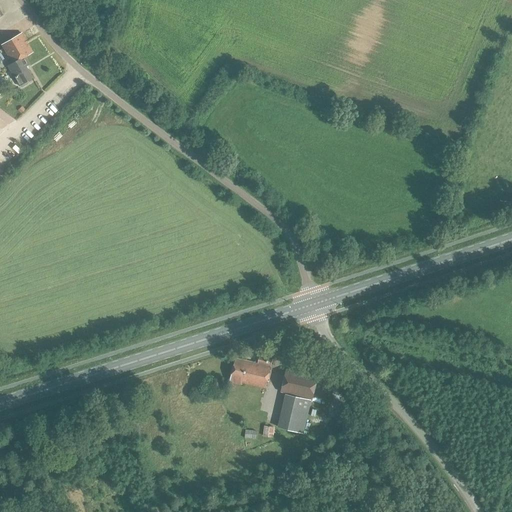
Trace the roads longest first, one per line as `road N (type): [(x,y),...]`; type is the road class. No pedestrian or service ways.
road 1 (unclassified): [(317,305),(283,228),(73,65),(20,0)]
road 2 (primary): [(0,405),(317,305)]
road 3 (unclassified): [(477,511),(411,422),(327,341),(317,305)]
road 4 (primary): [(317,305),(511,238)]
